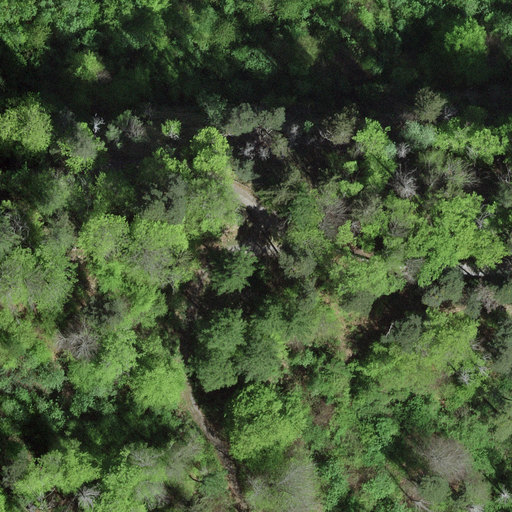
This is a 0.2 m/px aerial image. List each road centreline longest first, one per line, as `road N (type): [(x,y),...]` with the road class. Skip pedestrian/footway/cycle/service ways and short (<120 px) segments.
road 1 (track): [(234,511),(216,429),(189,398),(187,309),(224,258),(274,233)]
road 2 (track): [(0,196),(107,165),(188,167),(234,186),(274,233)]
road 3 (track): [(274,233),(354,269),(511,273)]
